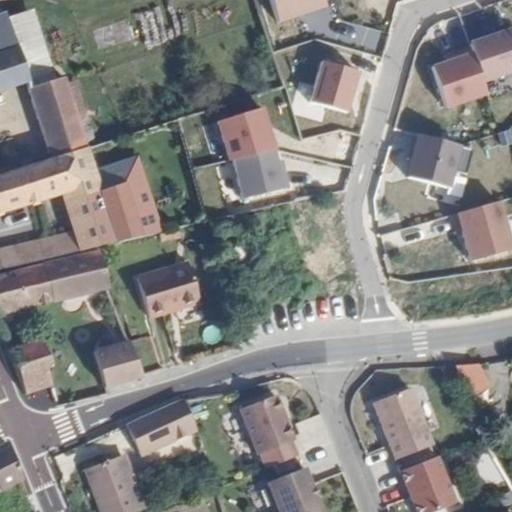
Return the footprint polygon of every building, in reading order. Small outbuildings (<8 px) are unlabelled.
[(269,0),(278,24),(325,8),(322,0),(269,0)] [(6,18),(0,19),(0,54),(16,50),(26,83),(24,83),(26,89),(50,82),(29,19),(8,26),(6,18)] [(444,109),(485,96),(481,84),(511,73),(511,29),(468,45),(469,48),(454,53),(456,60),(431,69),(444,109)] [(0,54),(0,91),(24,83),(26,83),(16,50),(0,54)] [(456,60),(454,53),(442,57),(445,64),(456,60)] [(321,63),(309,104),(346,114),(357,74),(321,63)] [(50,161),(85,149),(84,147),(64,86),(62,79),(50,82),(26,89),(50,161)] [(64,86),(84,147),(94,144),(74,83),(64,86)] [(285,173),(279,175),(276,163),(262,109),(217,123),(229,162),(232,161),(242,200),(289,189),(285,173)] [(406,179),(446,189),(451,172),(466,176),(472,151),(418,136),(413,152),(411,162),(406,179)] [(92,172),(85,149),(50,161),(0,176),(0,212),(59,194),(57,187),(93,176),(92,172)] [(134,160),(92,172),(93,176),(57,187),(59,194),(74,239),(79,252),(94,249),(115,244),(99,191),(120,184),(137,239),(159,234),(134,160)] [(282,161),(276,163),(279,175),(285,173),(282,161)] [(120,243),(137,239),(120,184),(99,191),(115,244),(120,243)] [(511,250),(497,202),(450,216),(456,234),(461,232),(469,262),(511,250)] [(10,269),(39,262),(79,252),(74,239),(6,256),(10,269)] [(53,303),(105,290),(94,249),(79,252),(39,262),(53,303)] [(0,252),(0,270),(9,269),(10,269),(6,256),(5,251),(0,252)] [(28,309),(53,303),(39,262),(10,269),(9,269),(23,310),(28,309)] [(185,264),(135,280),(149,320),(166,314),(166,311),(175,307),(176,312),(198,303),(185,264)] [(0,315),(23,310),(9,269),(0,270),(0,315)] [(23,394),(49,386),(44,369),(49,366),(39,341),(7,354),(23,394)] [(139,379),(126,345),(95,355),(104,389),(139,379)] [(489,389),(476,365),(453,367),(471,400),(489,389)] [(408,390),(371,405),(393,461),(430,447),(408,390)] [(291,443),(273,397),(237,412),(255,457),(257,456),(263,470),(294,458),(288,444),(291,443)] [(194,432),(183,401),(181,401),(148,417),(161,448),(194,432)] [(161,448),(148,417),(124,427),(137,460),(161,448)] [(0,491),(20,482),(4,444),(0,446),(0,491)] [(435,511),(454,505),(436,458),(398,473),(413,511),(435,511)] [(99,511),(137,511),(117,460),(84,473),(99,511)] [(318,511),(302,470),(265,485),(275,511),(318,511)]
